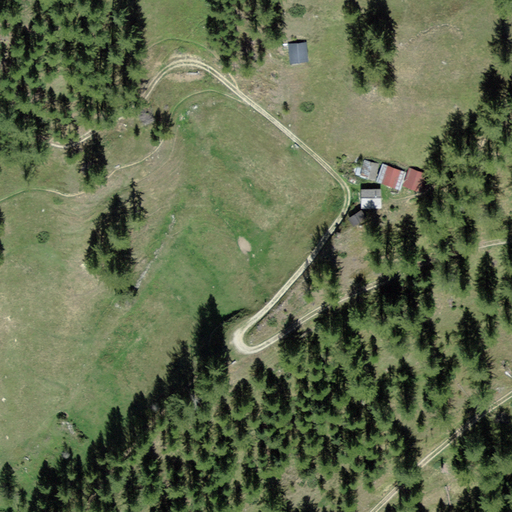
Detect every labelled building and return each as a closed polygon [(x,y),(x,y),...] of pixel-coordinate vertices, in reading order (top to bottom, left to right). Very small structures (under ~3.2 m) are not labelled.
[(309,55),(306,41),(289,44),(292,58),(309,55)] [(379,162),(364,158),(360,172),(375,176),(379,162)] [(406,168),(383,161),(379,178),(401,185),(406,168)] [(428,170),(409,165),(404,182),(423,187),(428,170)] [(379,190),(362,190),(362,206),(379,206),(379,190)] [(365,207),(357,214),(362,221),(371,214),(365,207)]
